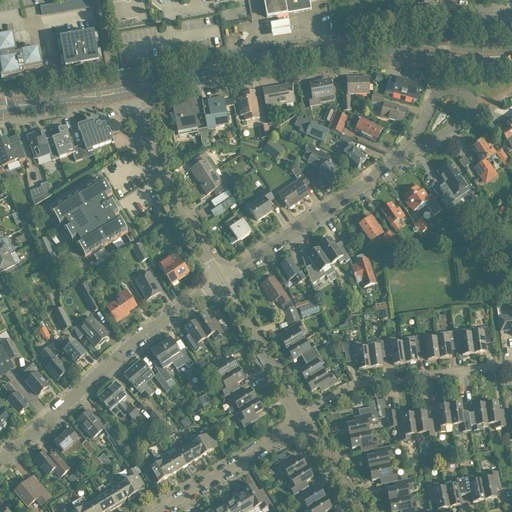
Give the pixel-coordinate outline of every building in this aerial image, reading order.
[(262,0),(266,19),(310,11),(309,3),(324,0),(262,0)] [(411,0),(411,6),(417,7),(417,8),(430,9),(431,2),(433,2),(432,0),(411,0)] [(270,22),(272,37),(290,34),(288,20),(270,22)] [(75,36),(60,39),(65,68),(98,62),(93,33),(78,36),(78,34),(75,35),(75,36)] [(13,34),(0,36),(0,74),(1,80),(20,76),(20,72),(23,71),(23,72),(42,68),(39,49),(27,51),(27,48),(26,47),(25,47),(24,47),(23,47),(23,48),(22,48),(22,49),(23,52),(19,52),(19,53),(16,54),(13,34)] [(368,78),(346,79),(347,96),(368,95),(368,78)] [(389,79),(385,93),(392,96),(393,94),(413,100),(416,101),(418,94),(416,93),(418,84),(397,78),(396,81),(389,79)] [(312,100),(308,101),(309,107),(320,105),(319,99),(333,97),(330,80),(327,81),(327,79),(322,80),(322,82),(309,84),(312,100)] [(290,86),(263,91),(266,112),(273,110),(273,107),(293,103),(290,86)] [(245,99),(237,100),(237,101),(238,101),(241,116),(240,116),(245,116),(246,121),(244,121),(259,119),(259,118),(258,118),(253,93),(255,93),(255,92),(242,94),(242,95),(244,94),(245,99)] [(373,95),(371,102),(381,105),(383,98),(373,95)] [(205,117),(207,128),(207,130),(215,129),(215,127),(228,124),(224,98),(207,101),(210,116),(205,117)] [(233,107),(232,100),(224,102),(226,108),(233,107)] [(192,103),(172,107),(177,135),(197,131),(198,136),(200,135),(203,148),(210,147),(208,133),(207,130),(207,128),(197,130),(192,103)] [(384,103),(380,117),(401,124),(403,117),(405,118),(407,117),(408,113),(407,111),(405,111),(405,110),(398,108),(398,107),(384,103)] [(310,109),(303,110),(305,121),(310,124),(313,125),(310,109)] [(336,114),(329,130),(341,135),(347,119),(336,114)] [(361,120),(354,133),(375,143),(381,130),(361,120)] [(300,130),(299,133),(305,136),(323,143),(328,132),(310,125),(310,124),(305,121),(304,121),(300,130)] [(509,129),(500,134),(508,145),(504,148),(508,153),(511,150),(511,121),(507,125),(509,129)] [(90,122),(77,127),(83,145),(77,147),(82,160),(95,156),(93,150),(111,143),(109,137),(111,137),(109,130),(107,130),(104,124),(100,126),(100,125),(99,124),(98,124),(97,124),(96,125),(96,126),(95,126),(95,127),(96,127),(92,129),(90,122)] [(269,138),(267,127),(266,125),(258,127),(260,140),(261,140),(261,142),(267,141),(266,139),(269,138)] [(59,135),(51,138),(59,160),(72,155),(75,163),(82,160),(77,147),(72,149),(65,128),(58,130),(59,135)] [(29,135),(27,136),(35,159),(49,154),(52,162),(59,160),(51,138),(45,140),(42,132),(30,137),(29,135)] [(6,138),(0,139),(0,160),(2,167),(18,162),(19,164),(25,161),(18,140),(8,144),(6,138)] [(270,140),(263,149),(276,159),(283,150),(270,140)] [(482,142),(472,150),(478,159),(477,160),(480,165),(475,169),(484,182),(495,174),(486,161),(496,155),(490,147),(487,150),(482,142)] [(307,152),(302,160),(320,171),(318,172),(319,173),(318,173),(321,177),(317,180),(322,188),(327,185),(328,185),(339,178),(333,170),(335,168),(331,163),(334,161),(324,155),(314,150),(307,146),(304,150),(307,152)] [(346,151),(342,155),(345,158),(344,158),(356,170),(365,161),(353,149),(349,154),(346,151)] [(501,149),(495,153),(506,170),(511,166),(501,149)] [(196,167),(190,171),(198,184),(215,172),(207,160),(209,159),(205,154),(193,162),(196,167)] [(469,165),(465,158),(459,162),(463,169),(469,165)] [(440,188),(435,191),(442,201),(442,202),(442,201),(447,198),(450,203),(461,196),(460,193),(466,189),(457,176),(458,175),(450,164),(438,172),(446,184),(441,188),(440,188)] [(297,182),(277,195),(288,210),(309,196),(304,188),(309,184),(298,168),(291,173),(297,182)] [(215,172),(198,184),(206,196),(213,192),(216,196),(228,188),(225,183),(223,184),(215,172)] [(125,232),(118,220),(119,220),(117,216),(118,215),(110,202),(111,201),(108,197),(111,196),(103,183),(104,182),(100,176),(48,207),(52,213),(53,213),(61,225),(63,224),(65,227),(66,226),(77,244),(78,244),(85,256),(84,257),(90,267),(132,241),(127,231),(125,232)] [(40,186),(41,189),(45,201),(51,197),(47,184),(40,186)] [(416,188),(403,197),(406,200),(407,200),(408,201),(407,202),(414,212),(429,202),(422,191),(420,193),(416,188)] [(45,201),(41,189),(29,193),(34,207),(45,201)] [(263,200),(248,210),(257,222),(272,212),(266,204),(273,200),(266,190),(259,194),(263,200)] [(228,191),(211,202),(215,209),(220,206),(224,211),(235,203),(231,198),(232,197),(228,191)] [(391,205),(381,212),(391,226),(395,232),(400,229),(396,223),(404,217),(399,210),(395,212),(391,205)] [(24,214),(19,216),(17,217),(20,224),(23,230),(30,227),(24,214)] [(371,219),(359,227),(366,236),(363,239),(367,246),(382,235),(371,219)] [(233,234),(228,238),(232,244),(237,241),(238,241),(250,233),(242,222),(238,224),(235,220),(230,223),(233,228),(230,230),(233,234)] [(422,220),(416,224),(422,233),(428,229),(422,220)] [(388,234),(381,239),(387,249),(395,243),(388,234)] [(0,261),(9,256),(15,254),(7,238),(4,239),(0,240),(0,261)] [(44,240),(37,243),(44,259),(51,256),(44,240)] [(404,240),(398,244),(404,253),(410,249),(404,240)] [(331,241),(319,249),(330,266),(337,261),(340,265),(344,262),(346,264),(349,261),(346,251),(341,243),(335,247),(331,241)] [(140,244),(132,249),(140,264),(148,259),(140,244)] [(312,265),(306,269),(311,286),(334,271),(330,266),(319,249),(307,257),(312,265)] [(9,256),(0,261),(0,274),(2,274),(5,281),(19,270),(18,266),(15,268),(9,256)] [(157,264),(158,265),(162,272),(162,273),(171,286),(178,282),(177,281),(187,274),(175,256),(170,259),(169,257),(157,264)] [(356,267),(351,268),(356,285),(361,283),(363,289),(376,285),(367,261),(366,261),(364,257),(362,256),(357,258),(356,260),(357,264),(355,265),(356,267)] [(281,268),(280,269),(288,282),(294,278),(298,285),(305,280),(301,274),(299,275),(291,261),(285,265),(284,264),(281,266),(281,268)] [(119,274),(114,277),(120,285),(124,281),(119,274)] [(150,274),(135,282),(146,302),(161,293),(150,274)] [(273,278),(261,286),(272,303),(277,301),(285,312),(283,313),(288,326),(300,322),(294,308),(293,308),(273,278)] [(118,300),(106,309),(116,323),(129,315),(128,313),(136,308),(125,292),(117,298),(118,300)] [(92,298),(86,301),(93,313),(99,310),(92,298)] [(317,302),(300,310),(305,320),(322,312),(317,302)] [(62,309),(54,313),(63,332),(71,327),(62,309)] [(509,317),(498,318),(500,333),(511,331),(511,336),(511,312),(508,313),(509,317)] [(205,316),(195,323),(206,340),(211,336),(214,341),(224,334),(215,319),(210,323),(205,316)] [(91,319),(79,330),(95,348),(99,344),(100,346),(105,342),(103,340),(107,337),(91,319)] [(343,323),(344,326),(339,327),(339,330),(352,328),(348,319),(344,320),(343,323)] [(43,322),(38,324),(41,330),(39,331),(44,341),(48,340),(49,342),(53,341),(51,338),(46,328),(45,328),(43,322)] [(189,336),(184,339),(194,354),(204,347),(201,343),(206,340),(195,323),(185,329),(189,336)] [(287,337),(280,341),(287,352),(304,341),(301,336),(305,334),(299,324),(284,332),(287,337)] [(477,334),(471,335),(474,355),(486,353),(484,342),(489,341),(488,328),(477,329),(477,334)] [(6,332),(0,335),(0,340),(2,344),(2,343),(11,360),(18,356),(6,332)] [(459,332),(453,333),(455,346),(461,345),(462,357),(474,355),(471,335),(459,337),(459,332)] [(453,333),(436,335),(437,340),(439,360),(451,358),(450,350),(455,349),(455,346),(453,333)] [(414,343),(402,345),(405,364),(416,363),(415,352),(421,351),(419,337),(413,338),(414,343)] [(424,337),(419,337),(421,351),(426,350),(428,361),(439,360),(437,340),(425,341),(424,337)] [(65,339),(60,344),(66,351),(64,352),(75,365),(86,356),(74,343),(71,346),(65,339)] [(170,339),(160,346),(172,364),(180,359),(187,369),(193,365),(183,350),(179,353),(170,339)] [(304,341),(287,352),(293,362),(300,358),(303,363),(317,354),(311,344),(307,347),(304,341)] [(395,341),(384,342),(386,356),(392,355),(393,366),(405,364),(402,345),(396,346),(395,341)] [(379,348),(368,349),(371,371),(382,369),(380,356),(386,356),(384,342),(378,343),(379,348)] [(349,345),(341,346),(342,353),(345,353),(346,364),(351,363),(351,364),(356,364),(357,372),(371,371),(368,349),(361,350),(360,345),(349,346),(349,345)] [(0,370),(0,371),(3,375),(13,367),(2,346),(0,346),(0,370)] [(172,364),(160,346),(150,352),(159,366),(155,369),(158,374),(165,384),(171,380),(165,369),(172,364)] [(46,349),(40,354),(50,366),(46,369),(57,381),(67,372),(56,360),(46,349)] [(306,368),(299,372),(305,383),(322,372),(319,367),(324,364),(317,354),(303,363),(306,368)] [(221,359),(206,368),(213,378),(217,376),(220,381),(237,370),(231,360),(224,364),(221,359)] [(140,361),(132,368),(149,388),(152,385),(148,380),(153,375),(140,361)] [(31,363),(21,372),(26,377),(29,374),(32,378),(26,383),(38,397),(48,388),(41,381),(43,380),(37,373),(37,374),(33,370),(35,368),(31,363)] [(132,368),(123,376),(138,392),(142,389),(150,397),(154,393),(149,388),(132,368)] [(223,386),(219,388),(225,399),(240,390),(237,385),(243,381),(237,370),(220,381),(223,386)] [(322,372),(305,383),(312,393),(318,389),(321,394),(336,385),(330,375),(325,378),(322,372)] [(165,384),(158,374),(154,377),(165,393),(169,390),(165,384)] [(114,384),(106,391),(123,411),(135,424),(141,418),(129,405),(126,407),(122,403),(127,398),(114,384)] [(8,385),(4,389),(12,398),(7,403),(18,416),(28,407),(21,400),(22,399),(18,394),(16,395),(8,385)] [(240,390),(225,399),(231,409),(235,406),(238,412),(256,401),(249,391),(243,395),(240,390)] [(106,391),(98,398),(110,413),(116,408),(120,413),(123,411),(106,391)] [(205,394),(197,399),(202,406),(210,401),(205,394)] [(355,423),(347,425),(349,437),(369,433),(367,427),(372,426),(371,421),(387,417),(389,428),(397,427),(397,425),(395,412),(387,413),(385,399),(368,403),(369,409),(359,411),(360,416),(353,418),(355,423)] [(241,417),(237,419),(244,429),(248,427),(252,433),(262,427),(255,416),(262,412),(256,401),(238,412),(241,417)] [(497,404),(485,405),(488,425),(494,424),(495,429),(506,428),(506,424),(504,411),(498,412),(497,404)] [(449,406),(452,426),(453,435),(455,434),(455,437),(464,436),(464,433),(471,432),(469,416),(469,415),(468,412),(462,413),(461,405),(449,406)] [(474,415),(469,415),(469,416),(471,432),(483,431),(482,426),(488,425),(485,405),(473,407),(474,415)] [(438,416),(432,416),(433,421),(434,433),(447,432),(446,427),(452,426),(449,406),(437,408),(438,416)] [(0,427),(2,430),(11,422),(0,410),(0,427)] [(156,411),(151,416),(169,436),(174,432),(156,411)] [(89,412),(77,422),(92,439),(104,429),(89,412)] [(105,413),(101,417),(114,431),(118,427),(105,413)] [(426,413),(414,415),(417,434),(422,434),(423,439),(435,437),(434,433),(433,421),(427,421),(426,413)] [(403,425),(397,425),(397,427),(399,442),(417,439),(417,434),(414,415),(402,416),(403,425)] [(64,435),(55,444),(63,452),(61,454),(66,459),(72,454),(73,454),(74,454),(75,454),(76,453),(77,453),(79,452),(79,451),(80,451),(80,449),(81,449),(81,448),(81,447),(81,446),(80,445),(80,444),(79,443),(78,442),(77,442),(77,441),(78,440),(69,429),(63,434),(64,435)] [(201,439),(196,442),(195,443),(203,456),(212,450),(211,449),(216,446),(209,434),(205,429),(198,433),(201,439)] [(369,433),(349,437),(352,449),(359,448),(361,453),(373,451),(377,450),(375,438),(370,439),(369,433)] [(112,435),(106,438),(111,445),(107,447),(109,451),(113,449),(116,453),(122,449),(120,446),(112,435)] [(149,440),(152,445),(158,441),(154,436),(149,440)] [(187,447),(185,448),(194,462),(203,456),(195,443),(196,442),(193,436),(189,439),(192,444),(187,447)] [(86,441),(82,444),(82,446),(82,447),(82,448),(90,456),(95,451),(86,441)] [(183,450),(176,454),(184,467),(194,462),(185,448),(187,447),(184,442),(180,444),(183,450)] [(374,456),(366,458),(369,470),(388,466),(387,460),(392,459),(390,447),(377,450),(373,451),(374,456)] [(166,453),(163,455),(166,460),(167,459),(175,473),(184,467),(176,454),(174,449),(167,454),(166,453)] [(153,451),(150,453),(154,460),(153,460),(155,463),(156,466),(158,465),(166,478),(175,473),(167,459),(166,460),(162,462),(159,457),(157,458),(153,451)] [(45,452),(35,462),(48,476),(54,471),(61,479),(70,470),(55,453),(50,458),(45,452)] [(290,457),(275,466),(281,476),(285,473),(289,479),(306,468),(299,457),(293,461),(290,457)] [(147,467),(141,471),(151,487),(166,478),(158,465),(156,466),(155,463),(147,468),(147,467)] [(388,466),(369,470),(371,482),(379,480),(380,486),(393,483),(397,482),(395,471),(390,472),(388,466)] [(121,477),(115,480),(119,486),(127,499),(128,501),(134,498),(133,496),(140,492),(139,489),(144,486),(137,475),(141,473),(137,467),(127,473),(130,479),(124,483),(121,477)] [(292,484),(287,486),(294,497),(309,488),(306,483),(312,479),(306,468),(289,479),(292,484)] [(486,480),(481,481),(485,501),(497,498),(495,490),(501,489),(497,472),(485,475),(486,480)] [(74,475),(68,480),(73,485),(79,480),(74,475)] [(27,483),(15,493),(29,509),(37,502),(42,508),(52,499),(34,477),(27,483)] [(474,477),(462,480),(465,496),(471,495),(472,503),(485,501),(481,481),(475,482),(474,477)] [(394,489),(386,490),(389,503),(409,498),(407,492),(412,491),(410,480),(397,482),(393,483),(394,489)] [(451,487),(445,488),(449,508),(461,506),(460,497),(465,496),(462,480),(450,482),(451,487)] [(108,484),(103,487),(116,509),(121,505),(120,504),(127,499),(119,486),(112,491),(108,484)] [(438,485),(427,487),(430,504),(436,503),(437,511),(449,508),(445,488),(440,490),(438,485)] [(253,486),(242,493),(253,510),(258,507),(260,511),(271,505),(262,490),(257,493),(253,486)] [(102,497),(94,501),(100,511),(106,511),(109,510),(109,511),(110,511),(116,509),(103,487),(98,490),(102,497)] [(309,488),(294,497),(300,507),(304,504),(307,509),(324,499),(318,488),(311,492),(309,488)] [(242,493),(232,499),(239,511),(249,511),(253,510),(242,493)] [(409,498),(389,503),(390,511),(416,511),(414,503),(410,504),(409,498)] [(82,499),(77,502),(79,505),(83,511),(100,511),(94,501),(87,506),(82,499)] [(239,511),(232,499),(222,505),(225,511),(239,511)] [(308,511),(327,511),(331,510),(324,499),(307,509),(308,511)] [(83,511),(79,505),(77,502),(72,505),(76,511),(75,511),(68,511),(67,509),(66,509),(61,511),(83,511)]
